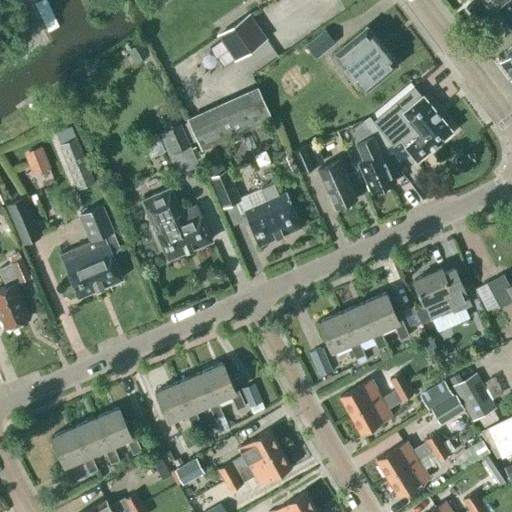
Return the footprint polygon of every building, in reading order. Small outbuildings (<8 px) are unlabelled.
[(489,0),(497,10),(508,0),(489,0)] [(511,0),(509,0),(498,10),(511,26),(511,0)] [(234,23),(216,35),(234,61),(267,39),(249,13),(240,19),(234,23)] [(333,53),(365,92),(398,65),(366,26),(333,53)] [(311,50),(319,60),(334,47),(326,37),(311,50)] [(134,48),(128,51),(134,62),(148,55),(142,43),(138,45),(134,48)] [(511,54),(501,63),(511,77),(511,54)] [(364,121),(385,149),(391,144),(393,146),(400,140),(405,146),(417,160),(452,131),(423,96),(422,96),(414,87),(373,120),(370,116),(364,121)] [(271,119),(257,88),(187,119),(201,151),(271,119)] [(159,132),(176,174),(197,165),(175,111),(157,119),(162,130),(159,132)] [(387,154),(383,156),(382,152),(385,149),(364,121),(363,121),(350,130),(356,143),(355,144),(362,161),(359,162),(372,192),(395,182),(392,174),(399,171),(387,154)] [(60,145),(78,190),(95,182),(77,138),(60,145)] [(290,152),(299,172),(314,166),(305,145),(290,152)] [(50,166),(41,146),(24,153),(32,174),(50,166)] [(340,160),(317,170),(321,179),(328,193),(330,192),(337,208),(355,200),(348,184),(350,183),(344,169),(340,160)] [(240,200),(227,169),(209,176),(222,207),(240,200)] [(212,240),(197,205),(181,212),(170,187),(142,198),(167,258),(212,240)] [(264,202),(243,211),(258,245),(300,226),(286,192),(278,196),(274,188),(261,194),(264,202)] [(7,205),(23,243),(39,236),(23,198),(7,205)] [(91,241),(60,254),(63,262),(78,297),(122,278),(111,252),(120,248),(102,205),(80,215),(91,241)] [(21,295),(16,283),(29,277),(22,259),(0,268),(0,272),(6,286),(0,288),(0,315),(5,328),(8,327),(11,329),(18,326),(19,322),(29,318),(20,295),(21,295)] [(441,316),(470,303),(460,280),(455,268),(444,273),(441,268),(413,280),(430,320),(432,320),(431,319),(440,315),(441,316)] [(511,301),(511,282),(509,285),(503,274),(486,283),(499,308),(511,301)] [(398,321),(386,292),(363,302),(376,332),(380,330),(393,324),(400,340),(408,336),(401,320),(398,321)] [(363,302),(341,311),(354,341),(358,339),(371,334),(378,349),(386,345),(380,330),(376,332),(363,302)] [(356,359),(364,355),(358,339),(354,341),(341,311),(318,321),(331,351),(349,343),(356,359)] [(429,339),(425,341),(425,342),(429,350),(429,351),(437,348),(432,338),(431,338),(430,338),(429,339)] [(309,351),(319,376),(331,371),(321,346),(309,351)] [(223,362),(200,372),(213,402),(217,400),(230,394),(237,410),(245,406),(238,390),(235,391),(223,362)] [(371,379),(340,396),(350,415),(407,383),(395,363),(383,370),(389,380),(376,387),(371,379)] [(190,411),(195,409),(208,404),(215,419),(223,415),(217,400),(213,402),(200,372),(178,381),(190,411)] [(495,407),(475,372),(461,380),(457,383),(453,385),(451,386),(471,420),(495,407)] [(457,374),(449,378),(453,385),(457,383),(461,380),(457,374)] [(451,394),(443,380),(419,394),(427,409),(451,394)] [(195,409),(190,411),(178,381),(155,391),(168,421),(186,413),(193,428),(201,425),(195,409)] [(361,434),(392,416),(387,408),(401,400),(401,402),(413,394),(407,383),(350,415),(361,434)] [(242,388),(250,407),(261,402),(253,384),(242,388)] [(430,409),(439,424),(463,409),(454,394),(430,409)] [(119,407),(96,416),(109,446),(113,445),(126,439),(133,454),(141,451),(134,434),(131,436),(119,407)] [(109,446),(96,416),(74,426),(87,456),(91,454),(104,448),(111,464),(119,460),(113,445),(109,446)] [(511,417),(488,429),(502,458),(511,453),(511,417)] [(89,473),(97,470),(91,454),(87,456),(74,426),(51,436),(64,465),(82,458),(89,473)] [(216,468),(223,481),(281,448),(270,429),(239,447),(242,454),(216,468)] [(387,478),(418,459),(417,459),(431,450),(431,451),(443,443),(436,433),(424,440),(425,441),(412,449),(406,441),(376,460),(387,478)] [(185,457),(177,437),(164,443),(172,462),(185,457)] [(464,449),(454,455),(462,469),(489,452),(481,439),(473,443),(464,449)] [(438,462),(450,455),(443,443),(431,451),(438,462)] [(260,485),(291,467),(281,448),(223,481),(229,491),(242,484),(241,482),(254,474),(260,485)] [(162,456),(153,461),(162,480),(171,475),(162,456)] [(189,460),(171,471),(179,484),(179,485),(203,471),(198,462),(196,458),(195,457),(191,459),(189,460)] [(489,460),(486,462),(499,483),(506,478),(493,458),(489,460)] [(429,477),(418,459),(387,478),(398,496),(429,477)] [(312,511),(317,510),(305,491),(275,510),(275,511),(312,511)] [(469,510),(481,502),(474,492),(462,500),(469,510)] [(124,511),(130,509),(130,510),(142,503),(137,493),(124,499),(123,497),(108,505),(105,499),(82,511),(124,511)] [(511,511),(511,500),(495,511),(511,511)] [(427,511),(452,511),(444,501),(427,511)] [(225,511),(220,502),(202,511),(225,511)] [(470,511),(487,511),(481,502),(469,510),(470,511)] [(146,511),(142,503),(130,510),(131,511),(146,511)]
